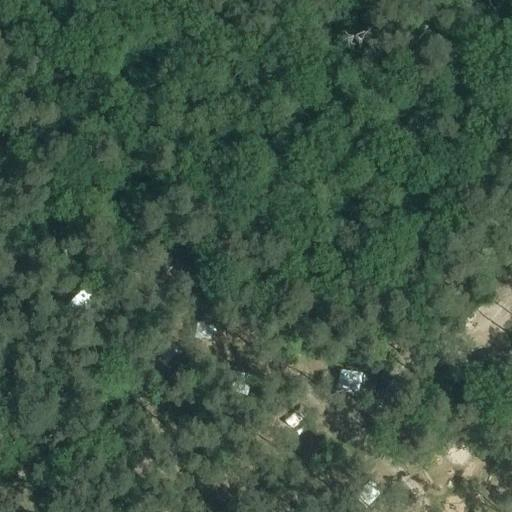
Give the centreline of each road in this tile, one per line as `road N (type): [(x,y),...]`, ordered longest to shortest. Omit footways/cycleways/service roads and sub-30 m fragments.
road 1 (track): [(205,511),(151,406),(135,399),(124,356),(148,260)]
road 2 (track): [(511,319),(461,354),(418,370),(385,403),(384,452),(425,511)]
